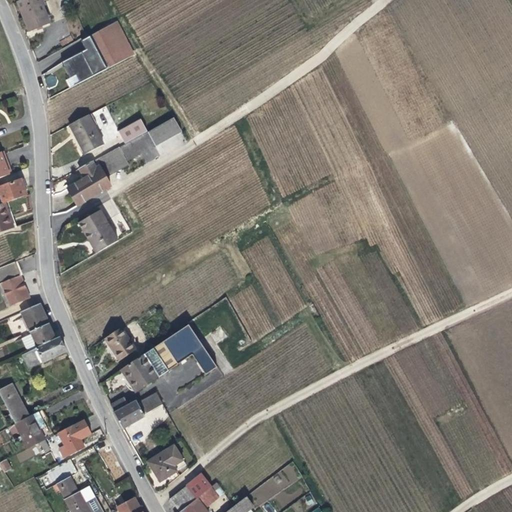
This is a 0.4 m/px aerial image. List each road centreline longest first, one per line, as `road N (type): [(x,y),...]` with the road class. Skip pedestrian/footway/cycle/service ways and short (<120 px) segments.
road 1 (tertiary): [(159,511),(53,291),(41,111),(0,0)]
road 2 (track): [(154,502),(244,430),(511,290)]
road 3 (track): [(392,0),(223,127),(45,228)]
